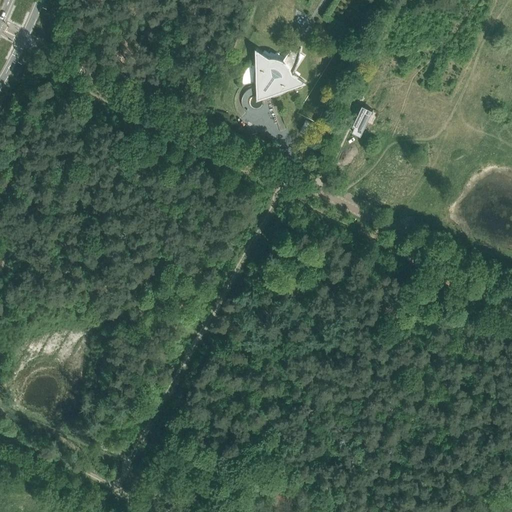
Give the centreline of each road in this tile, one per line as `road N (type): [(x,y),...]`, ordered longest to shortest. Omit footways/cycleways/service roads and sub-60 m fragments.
road 1 (unclassified): [(511,290),(54,58)]
road 2 (track): [(284,183),(113,489)]
road 3 (track): [(0,437),(113,489)]
